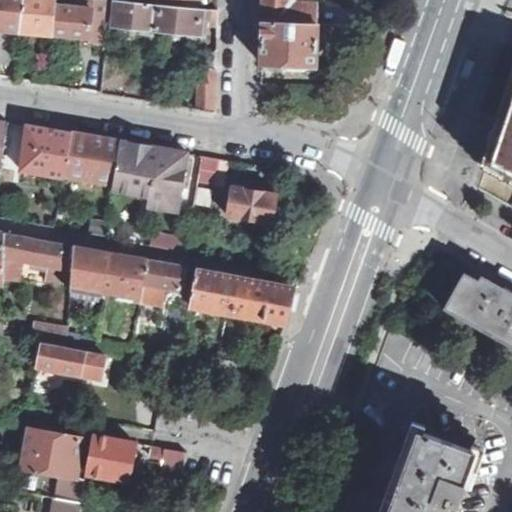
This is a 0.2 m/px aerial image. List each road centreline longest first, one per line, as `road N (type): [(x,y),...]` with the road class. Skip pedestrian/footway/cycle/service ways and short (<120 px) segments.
road 1 (tertiary): [(285,511),(371,273),(394,174)]
road 2 (tertiary): [(394,174),(356,218),(268,459)]
road 3 (residential): [(0,228),(284,277)]
road 4 (residential): [(0,411),(268,459)]
road 5 (residential): [(0,94),(236,134)]
road 6 (tertiary): [(394,174),(452,0)]
road 7 (residential): [(236,134),(394,174)]
road 8 (residential): [(394,174),(427,206),(511,252)]
road 9 (residential): [(241,0),(236,134)]
